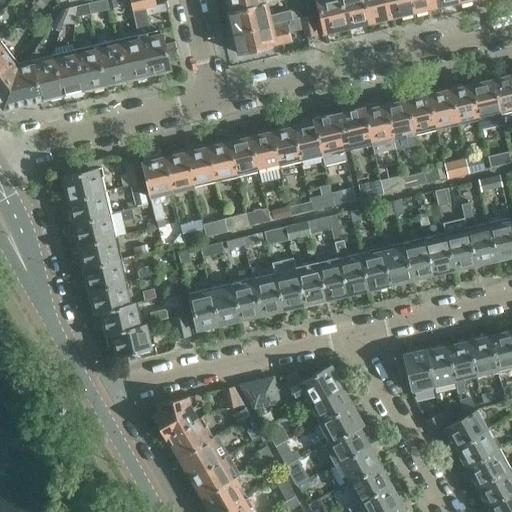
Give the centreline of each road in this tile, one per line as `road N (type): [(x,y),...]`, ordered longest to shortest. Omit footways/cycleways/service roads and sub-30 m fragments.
road 1 (residential): [(216,99),(511,29)]
road 2 (residential): [(90,393),(347,336)]
road 3 (residential): [(0,158),(216,99)]
road 4 (residential): [(447,511),(347,336)]
road 5 (residential): [(347,336),(511,297)]
road 6 (tertiary): [(158,511),(90,393)]
